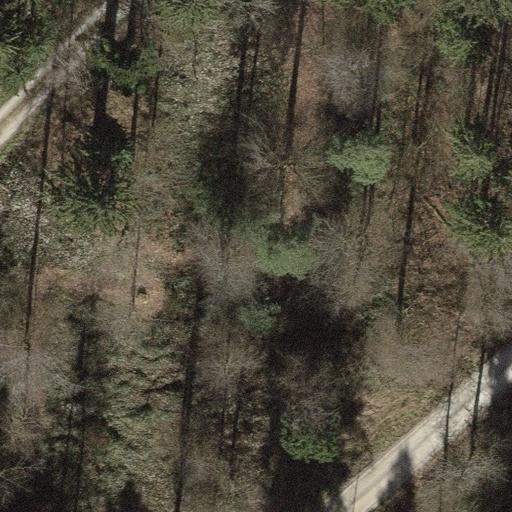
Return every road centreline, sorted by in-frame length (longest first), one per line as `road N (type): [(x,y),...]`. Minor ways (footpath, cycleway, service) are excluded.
road 1 (track): [(347,511),(511,367)]
road 2 (track): [(129,0),(0,128)]
